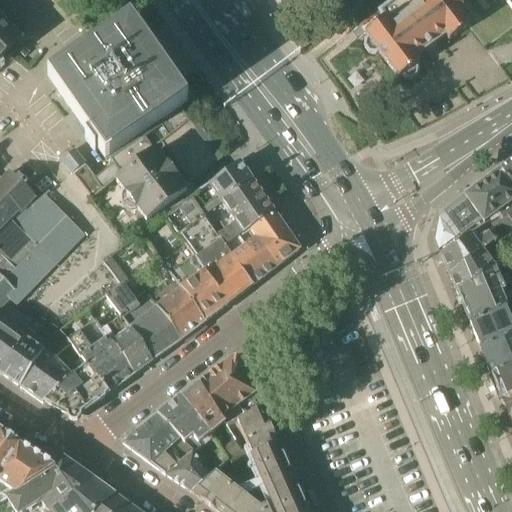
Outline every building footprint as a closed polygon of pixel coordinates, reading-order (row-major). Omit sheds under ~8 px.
[(383,21),(365,34),(368,39),(366,41),(365,48),(369,54),(376,55),(379,53),(399,80),(403,77),(405,80),(412,81),(417,77),(418,70),(416,67),(420,64),(416,59),(445,37),(449,42),(469,27),(470,26),(459,12),(463,9),(456,0),(392,0),(377,12),(383,21)] [(511,0),(456,0),(463,9),(459,12),(470,26),(469,27),(485,49),(486,49),(511,28),(511,0)] [(0,59),(19,42),(0,21),(0,59)] [(188,106),(152,53),(130,21),(48,79),(88,137),(85,139),(86,140),(85,141),(93,152),(94,151),(103,164),(110,159),(110,160),(188,106)] [(198,193),(198,192),(191,183),(223,159),(194,118),(190,122),(189,121),(162,144),(175,162),(167,168),(157,153),(117,183),(147,223),(186,193),(190,199),(192,198),(198,193)] [(85,166),(86,166),(74,151),(72,152),(73,153),(64,160),(63,159),(61,161),(73,176),(85,166)] [(511,185),(511,163),(502,171),(511,185)] [(221,204),(253,183),(240,164),(209,185),(219,200),(202,212),(205,217),(222,205),(221,204)] [(458,203),(444,213),(461,237),(483,221),(485,224),(498,214),(502,219),(507,217),(511,224),(511,185),(502,171),(488,181),(478,188),(465,198),(458,203)] [(30,203),(31,203),(36,199),(10,174),(0,184),(0,230),(9,221),(10,221),(17,213),(18,214),(27,206),(30,203)] [(275,215),(274,214),(253,183),(221,204),(222,205),(236,224),(218,236),(224,246),(231,245),(240,238),(247,234),(275,215)] [(0,309),(9,300),(16,307),(85,236),(44,197),(33,206),(31,203),(30,203),(27,206),(18,214),(17,213),(10,221),(37,248),(4,281),(0,284),(0,309)] [(205,217),(202,212),(201,212),(192,198),(190,199),(165,218),(185,245),(227,307),(253,288),(241,273),(256,262),(240,238),(231,245),(224,246),(218,236),(205,217)] [(266,254),(276,269),(300,251),(275,215),(247,234),(254,243),(257,240),(267,254),(266,254)] [(508,234),(511,231),(511,224),(507,217),(502,219),(501,220),(499,218),(484,229),(482,227),(471,235),(470,235),(441,256),(449,276),(508,234)] [(0,277),(4,281),(37,248),(10,221),(9,221),(0,230),(0,255),(4,260),(0,264),(0,277)] [(253,288),(276,269),(266,254),(267,254),(257,240),(254,243),(247,234),(240,238),(256,262),(241,273),(253,288)] [(511,256),(511,240),(508,234),(449,276),(458,295),(457,295),(457,296),(509,259),(511,256)] [(205,324),(227,307),(185,245),(160,263),(173,281),(205,324)] [(469,325),(511,306),(511,289),(511,287),(504,290),(500,279),(511,272),(511,266),(509,259),(457,296),(459,299),(464,309),(463,309),(469,325)] [(149,300),(139,307),(124,288),(129,284),(117,267),(110,273),(121,287),(105,298),(121,318),(152,363),(181,343),(149,300)] [(181,343),(205,324),(173,281),(149,300),(181,343)] [(511,306),(470,325),(477,344),(478,344),(481,350),(511,337),(511,306)] [(341,338),(349,333),(339,316),(331,320),(326,323),(336,339),(340,337),(341,338)] [(121,318),(103,332),(102,333),(134,376),(152,363),(121,318)] [(0,374),(19,388),(43,354),(53,359),(70,346),(67,342),(59,332),(45,345),(32,336),(33,335),(20,326),(15,333),(0,320),(0,374)] [(70,346),(85,367),(86,367),(108,395),(124,383),(134,376),(102,333),(103,332),(95,321),(78,335),(67,342),(70,346)] [(308,333),(317,349),(326,344),(317,328),(308,333)] [(491,377),(511,368),(511,337),(481,350),(480,351),(488,370),(489,369),(492,376),(491,376),(491,377)] [(43,405),(72,380),(71,379),(53,359),(43,354),(19,388),(43,405)] [(237,422),(261,408),(240,360),(232,359),(199,386),(224,425),(225,424),(227,428),(237,422)] [(71,379),(72,380),(94,406),(108,395),(86,367),(85,367),(71,379)] [(503,402),(511,398),(511,368),(491,377),(499,395),(503,402)] [(77,418),(94,406),(72,380),(43,405),(43,406),(45,405),(72,419),(74,419),(77,418)] [(210,435),(224,425),(199,386),(181,399),(210,435)] [(511,398),(503,402),(502,403),(508,417),(511,427),(511,398)] [(198,444),(210,435),(181,399),(158,417),(194,454),(165,477),(192,494),(215,474),(219,472),(209,457),(201,464),(194,455),(202,449),(198,444)] [(307,511),(261,408),(237,422),(237,423),(248,449),(243,451),(244,453),(249,461),(253,471),(251,472),(256,483),(259,490),(267,507),(260,510),(244,497),(237,491),(215,474),(192,494),(192,495),(213,511),(307,511)] [(165,477),(194,454),(158,417),(123,446),(165,477)] [(0,474),(20,445),(3,434),(0,437),(0,474)] [(15,495),(57,469),(20,445),(0,474),(0,496),(1,495),(6,498),(7,499),(15,495)] [(219,472),(228,463),(220,450),(209,457),(219,472)] [(234,470),(249,461),(244,453),(229,463),(234,470)] [(41,502),(48,511),(50,511),(53,510),(93,481),(64,461),(57,469),(15,495),(7,499),(15,511),(25,511),(28,511),(29,511),(32,509),(32,508),(41,502)] [(93,481),(53,510),(50,511),(97,511),(115,497),(93,481)] [(118,511),(125,505),(115,497),(97,511),(118,511)]
